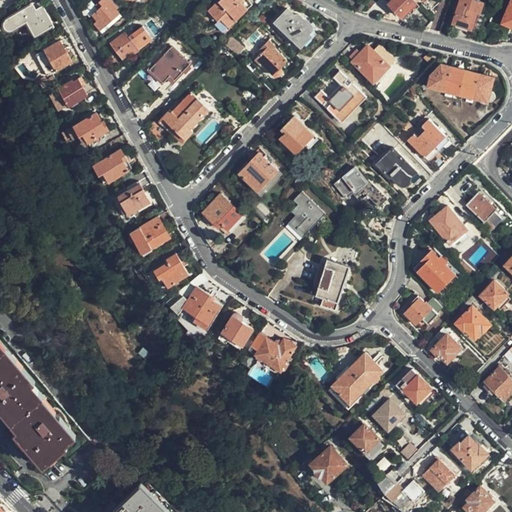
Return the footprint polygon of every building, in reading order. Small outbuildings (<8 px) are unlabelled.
[(97,0),(96,2),(97,3),(99,5),(96,8),(89,14),(95,20),(91,24),(99,33),(119,16),(113,9),(115,7),(107,0),(97,0)] [(225,0),(225,1),(224,0),(219,0),(207,13),(217,22),(219,19),(228,28),(252,6),(245,0),(225,0)] [(401,18),(415,4),(411,0),(394,0),(390,5),(401,18)] [(472,31),(479,13),(481,14),(484,4),(472,0),(461,0),(453,25),(472,31)] [(511,27),(511,2),(503,24),(511,27)] [(51,25),(44,12),(35,14),(34,10),(30,3),(4,18),(3,19),(2,22),(2,24),(3,26),(4,27),(6,29),(8,29),(10,29),(12,28),(25,21),(33,35),(51,25)] [(285,8),(266,29),(292,54),(310,36),(307,33),(311,29),(311,24),(304,18),(303,19),(297,12),(296,12),(295,12),(294,12),(293,13),(292,14),(285,8)] [(263,32),(252,23),(248,27),(259,37),(263,32)] [(136,51),(127,37),(126,38),(122,33),(108,43),(120,59),(129,52),(131,55),(136,51)] [(133,33),(127,37),(136,51),(143,46),(133,33)] [(229,38),(224,43),(227,47),(232,41),(229,38)] [(71,61),(59,39),(42,48),(55,69),(71,61)] [(233,40),(232,41),(227,47),(231,50),(237,45),(233,40)] [(267,40),(261,47),(264,50),(261,53),(253,62),(258,67),(260,65),(272,76),(285,61),(272,49),(273,47),(267,40)] [(390,66),(388,65),(379,57),(367,46),(352,62),(375,82),(390,66)] [(148,69),(155,77),(163,69),(173,80),(181,72),(183,74),(188,69),(186,66),(189,64),(172,47),(156,63),(155,62),(148,69)] [(379,57),(388,65),(394,58),(385,50),(379,57)] [(491,93),(494,83),(489,77),(443,67),(431,80),(430,87),(489,101),(492,102),(493,102),(495,100),(495,98),(496,96),(495,95),(494,94),(493,93),(491,93)] [(163,69),(155,77),(162,83),(166,79),(170,83),(173,80),(163,69)] [(358,100),(363,94),(351,83),(348,86),(344,83),(348,79),(340,72),(334,78),(341,85),(329,98),(322,92),(315,98),(323,106),(327,102),(331,105),(327,109),(339,120),(344,114),(347,117),(360,102),(358,100)] [(87,93),(77,76),(72,80),(71,78),(57,85),(67,104),(87,93)] [(259,82),(273,94),(278,89),(264,76),(259,82)] [(190,95),(178,105),(184,111),(182,113),(193,124),(205,111),(190,95)] [(172,112),(178,105),(175,102),(168,108),(172,112)] [(184,111),(178,105),(172,112),(168,108),(149,128),(155,139),(164,131),(168,128),(181,141),(189,133),(186,130),(193,124),(182,113),(184,111)] [(73,124),(78,134),(82,132),(86,141),(108,129),(102,119),(100,120),(95,112),(73,124)] [(296,154),(315,136),(295,118),(282,131),(285,134),(280,139),(296,154)] [(429,161),(450,141),(429,121),(423,127),(427,130),(418,139),(414,136),(409,141),(429,161)] [(168,128),(164,131),(177,145),(181,141),(168,128)] [(82,132),(78,134),(83,142),(86,141),(82,132)] [(122,160),(125,158),(120,147),(116,150),(122,160)] [(418,173),(393,149),(377,165),(388,175),(390,173),(401,184),(403,185),(405,186),(407,184),(418,173)] [(130,167),(125,158),(122,160),(116,150),(92,163),(98,173),(102,171),(107,180),(130,167)] [(280,172),(261,153),(240,175),(259,192),(280,172)] [(389,198),(370,180),(367,182),(354,169),(332,189),(345,202),(356,193),(364,200),(366,199),(369,200),(370,199),(379,208),(389,198)] [(102,171),(98,173),(103,182),(107,180),(102,171)] [(149,203),(136,180),(125,187),(126,190),(117,195),(126,213),(136,208),(138,210),(149,203)] [(324,217),(301,193),(293,202),(297,206),(289,213),(294,218),(286,225),(301,240),(324,217)] [(467,206),(485,224),(495,214),(497,211),(479,194),(467,206)] [(225,235),(243,215),(223,195),(204,213),(225,235)] [(464,225),(456,216),(451,210),(450,209),(445,212),(443,210),(434,218),(450,237),(464,225)] [(495,214),(485,224),(494,234),(504,223),(495,214)] [(169,236),(158,215),(129,230),(141,252),(169,236)] [(375,231),(389,234),(390,229),(391,225),(377,222),(375,231)] [(459,256),(463,252),(456,244),(452,249),(459,256)] [(456,275),(432,251),(426,257),(423,261),(426,265),(418,273),(438,293),(456,275)] [(187,273),(176,252),(166,257),(167,261),(154,268),(164,287),(187,273)] [(335,312),(351,269),(328,261),(316,296),(323,299),(320,307),(335,312)] [(426,265),(423,261),(414,269),(418,273),(426,265)] [(511,274),(506,268),(502,272),(509,280),(511,276),(511,274)] [(482,296),(483,297),(489,303),(495,309),(498,306),(507,297),(508,295),(495,282),(482,296)] [(195,285),(188,296),(182,306),(207,322),(219,303),(208,297),(210,294),(195,285)] [(182,306),(188,296),(182,292),(170,304),(179,310),(182,306)] [(476,299),(473,296),(466,303),(469,306),(476,299)] [(507,297),(498,306),(501,309),(510,300),(507,297)] [(444,307),(434,298),(428,303),(427,302),(425,304),(419,298),(411,305),(413,307),(406,314),(418,325),(420,323),(425,328),(428,325),(429,325),(440,314),(438,312),(444,307)] [(482,333),(490,325),(472,307),(457,323),(464,330),(466,329),(475,339),(482,333)] [(241,343),(251,327),(241,320),(242,318),(241,315),(240,312),(238,311),(235,311),(233,311),(232,312),(220,330),(241,343)] [(442,329),(428,345),(440,357),(441,356),(448,363),(457,355),(455,353),(461,348),(442,329)] [(258,333),(250,344),(257,348),(254,352),(278,368),(294,344),(282,337),(280,339),(277,338),(274,339),(272,341),(258,333)] [(48,391),(0,335),(0,399),(15,416),(12,419),(44,457),(48,454),(52,458),(60,451),(67,459),(88,440),(47,391),(48,391)] [(257,348),(250,344),(248,348),(254,352),(257,348)] [(367,353),(339,380),(356,398),(384,371),(367,353)] [(511,379),(511,375),(507,370),(505,373),(502,370),(500,368),(486,382),(488,384),(485,387),(492,394),(495,391),(504,401),(511,392),(511,379),(511,380),(511,379)] [(422,403),(433,393),(430,391),(432,389),(414,371),(399,385),(403,389),(401,391),(403,393),(405,391),(410,396),(417,403),(420,401),(422,403)] [(356,398),(339,380),(333,386),(351,404),(356,398)] [(406,414),(390,399),(374,414),(390,430),(406,414)] [(383,445),(379,441),(380,439),(366,424),(352,437),(371,456),(383,445)] [(488,453),(480,445),(479,446),(469,437),(461,445),(459,443),(453,450),(473,469),(488,453)] [(412,441),(404,448),(409,455),(418,448),(412,441)] [(339,473),(347,466),(348,465),(332,446),(313,463),(329,481),(339,473)] [(428,472),(441,460),(438,457),(425,469),(428,472)] [(456,475),(441,460),(428,472),(424,476),(440,491),(448,483),(450,485),(456,479),(455,477),(456,475)] [(349,469),(347,466),(339,473),(342,475),(349,469)] [(379,483),(386,493),(397,482),(388,474),(379,483)] [(426,491),(415,479),(405,489),(416,500),(426,491)] [(179,511),(148,480),(113,511),(179,511)] [(476,481),(473,483),(463,494),(470,502),(465,507),(469,511),(471,510),(473,511),(482,511),(494,501),(487,494),(488,493),(476,481)]
